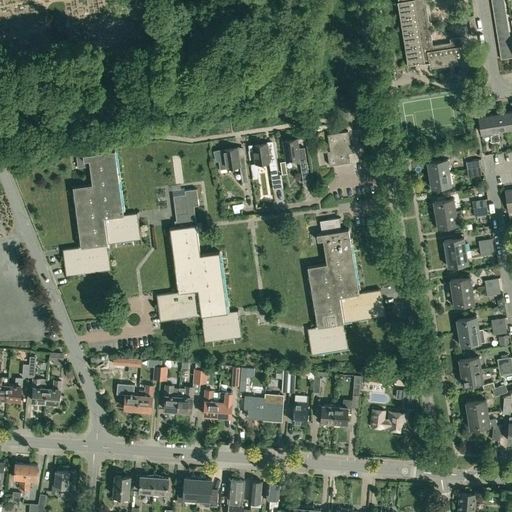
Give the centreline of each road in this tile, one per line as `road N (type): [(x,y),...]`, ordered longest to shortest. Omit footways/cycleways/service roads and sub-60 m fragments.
road 1 (tertiary): [(95,447),(438,473)]
road 2 (residential): [(438,473),(392,173)]
road 3 (residential): [(95,447),(93,397),(0,163)]
road 4 (residential): [(392,173),(363,0)]
road 5 (residential): [(392,173),(338,181),(314,204),(258,210)]
